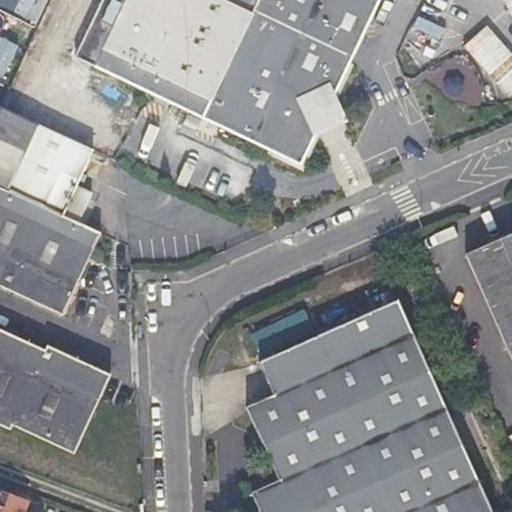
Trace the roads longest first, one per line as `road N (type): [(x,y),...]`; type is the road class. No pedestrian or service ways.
road 1 (unclassified): [(511,152),(213,286),(181,313),(171,338),(180,511)]
road 2 (unknown): [(140,511),(0,462)]
